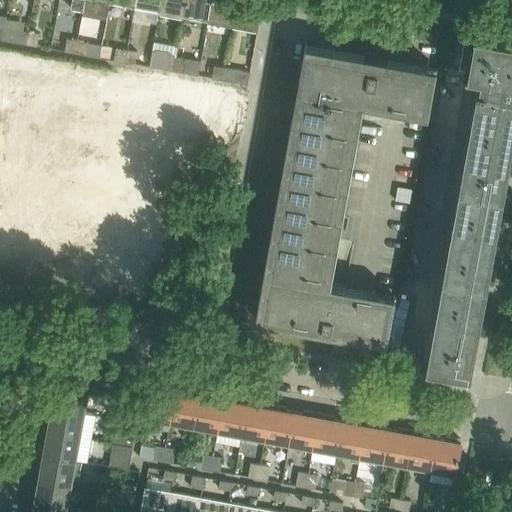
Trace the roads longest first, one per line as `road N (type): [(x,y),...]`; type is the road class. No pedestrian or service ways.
road 1 (unclassified): [(509,421),(31,331)]
road 2 (residential): [(0,508),(31,331)]
